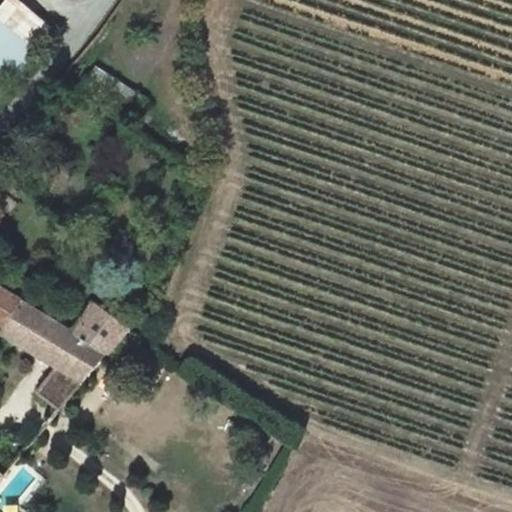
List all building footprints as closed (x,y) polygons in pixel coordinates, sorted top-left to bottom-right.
[(0,105),(57,38),(39,23),(12,0),(0,14),(0,105)] [(45,16),(39,23),(57,38),(63,32),(45,16)] [(0,325),(6,329),(22,307),(0,290),(0,325)] [(61,421),(133,333),(100,308),(74,338),(22,307),(6,329),(2,334),(59,370),(36,401),(61,421)] [(0,493),(12,479),(0,469),(0,493)]
